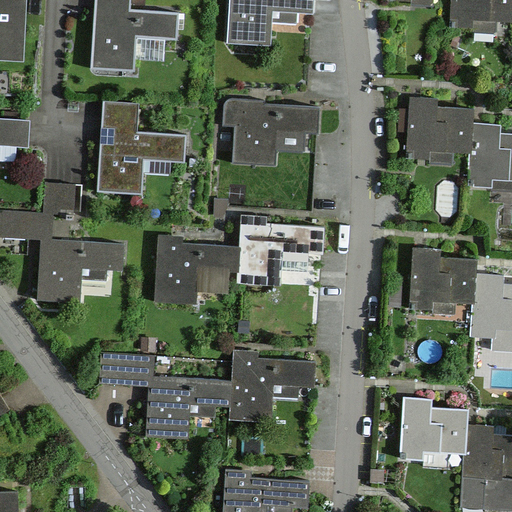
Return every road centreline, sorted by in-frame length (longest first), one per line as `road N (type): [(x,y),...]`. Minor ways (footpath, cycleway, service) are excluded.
road 1 (residential): [(342,511),(364,189),(352,0)]
road 2 (residential): [(117,472),(0,317)]
